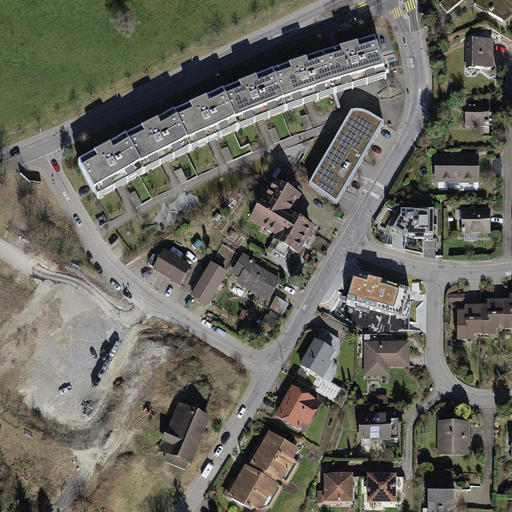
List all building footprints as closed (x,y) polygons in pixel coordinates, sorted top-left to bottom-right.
[(442,0),(438,3),(446,13),(463,0),(442,0)] [(511,0),(481,0),(472,8),(502,25),(511,16),(511,0)] [(492,41),(466,40),(466,72),(492,72),(492,41)] [(337,53),(324,57),(332,89),(347,85),(385,74),(376,41),(337,53)] [(324,57),(275,74),(285,105),(332,89),(324,57)] [(275,74),(225,93),(237,124),(285,105),(275,74)] [(225,93),(175,115),(188,146),(237,124),(225,93)] [(489,106),(463,106),(463,128),(489,128),(489,106)] [(385,125),(370,116),(363,114),(357,113),(352,114),(310,186),(338,206),(385,125)] [(175,115),(127,139),(143,168),(188,146),(175,115)] [(127,139),(81,163),(96,192),(143,168),(127,139)] [(482,158),(435,157),(435,183),(482,183),(482,158)] [(275,182),(250,222),(276,237),(273,241),(299,257),(315,230),(292,217),(303,199),(275,182)] [(432,212),(400,211),(400,218),(391,233),(405,240),(431,241),(432,212)] [(495,212),(465,212),(464,237),(494,237),(495,212)] [(164,252),(153,271),(181,288),(192,269),(164,252)] [(256,263),(243,255),(232,274),(240,279),(236,284),(269,304),(282,282),(255,265),(256,263)] [(229,274),(211,264),(191,297),(208,308),(229,274)] [(409,291),(354,276),(346,303),(402,319),(409,291)] [(464,315),(455,315),(455,343),(473,344),(473,337),(495,337),(495,332),(511,332),(511,295),(510,296),(509,303),(487,303),(486,309),(464,309),(464,315)] [(290,306),(276,298),(269,310),(282,318),(290,306)] [(282,325),(266,316),(259,328),(275,338),(282,325)] [(340,340),(323,331),(300,367),(323,381),(340,352),(340,340)] [(411,344),(366,343),(365,378),(390,378),(390,369),(411,369),(411,344)] [(323,405),(293,387),(275,418),(299,432),(304,424),(310,427),(323,405)] [(388,397),(377,397),(377,406),(388,406),(388,397)] [(211,415),(179,402),(159,451),(167,454),(164,461),(186,470),(189,464),(192,465),(201,443),(200,442),(211,415)] [(391,413),(358,414),(359,440),(391,440),(391,438),(398,438),(398,419),(391,419),(391,413)] [(467,423),(437,423),(437,456),(467,456),(467,423)] [(298,449),(265,430),(248,460),(245,458),(224,495),(250,510),(262,507),(268,496),(271,497),(278,484),(275,483),(277,479),(281,481),(287,470),(289,470),(295,460),(293,459),(298,449)] [(352,502),(352,473),(322,473),(322,491),(317,491),(317,505),(339,504),(339,502),(352,502)] [(396,473),(366,474),(366,503),(395,503),(395,493),(404,493),(404,478),(396,478),(396,473)] [(453,511),(453,489),(424,490),(424,511),(453,511)]
